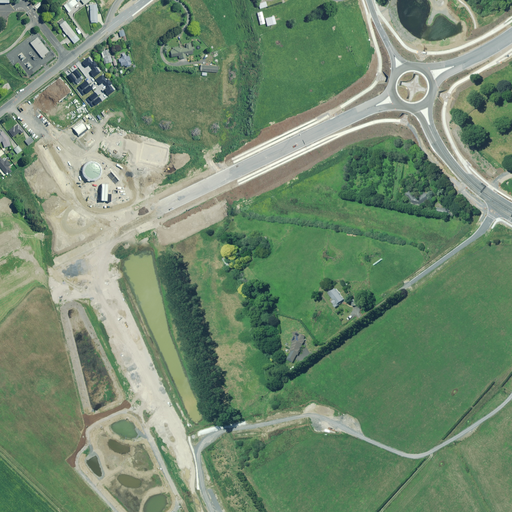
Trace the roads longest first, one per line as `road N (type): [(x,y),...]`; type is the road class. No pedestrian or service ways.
road 1 (primary): [(366,108),(82,248)]
road 2 (primary): [(82,248),(209,511)]
road 3 (unclassified): [(498,204),(465,243),(324,346)]
road 4 (track): [(78,250),(82,279),(153,422),(150,434)]
road 5 (track): [(150,434),(122,411),(90,427),(75,460),(118,511)]
